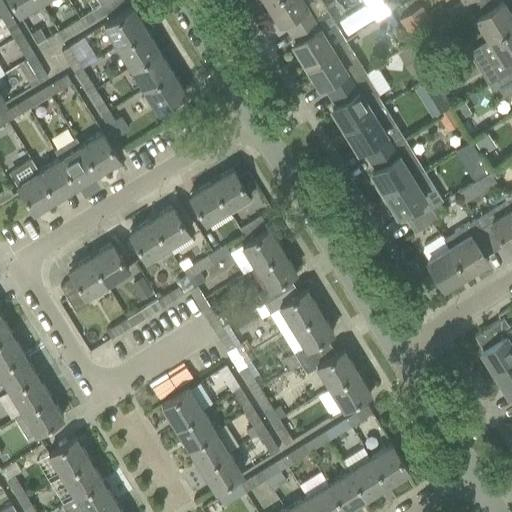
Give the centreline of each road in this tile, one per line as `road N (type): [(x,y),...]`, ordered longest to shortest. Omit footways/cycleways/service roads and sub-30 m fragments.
road 1 (unclassified): [(104,385),(85,372),(32,283),(32,255),(253,119)]
road 2 (residential): [(395,350),(253,119)]
road 3 (residential): [(470,473),(395,350)]
road 4 (residential): [(253,119),(178,0)]
road 5 (residential): [(395,350),(511,279)]
